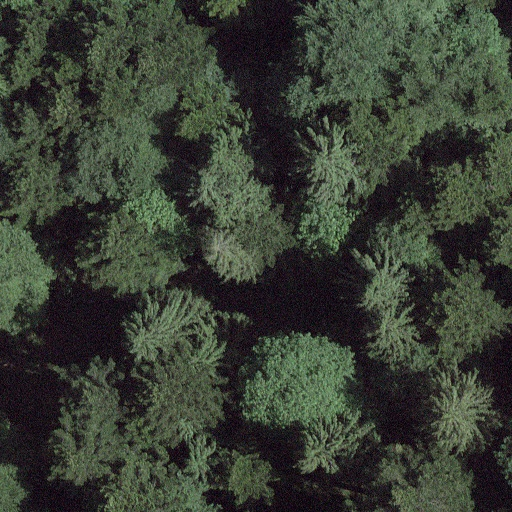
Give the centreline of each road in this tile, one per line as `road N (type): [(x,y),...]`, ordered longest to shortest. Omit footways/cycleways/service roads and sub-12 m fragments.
road 1 (track): [(511,486),(407,381),(291,88),(187,0)]
road 2 (track): [(407,381),(69,212),(0,190)]
